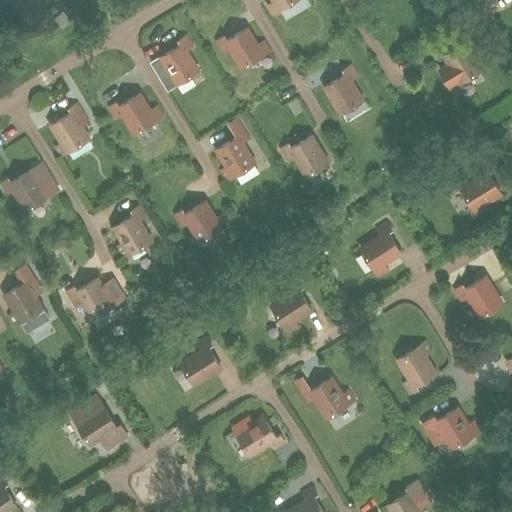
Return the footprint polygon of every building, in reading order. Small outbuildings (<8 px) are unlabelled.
[(273,0),(279,9),(294,0),(273,0)] [(258,45),(247,28),(226,41),(224,37),(217,40),(223,51),(229,48),(241,68),(269,51),(264,41),(258,45)] [(448,63),(437,69),(449,88),(459,82),(482,69),(470,49),(476,46),(469,35),(463,39),(465,43),(444,56),(448,63)] [(170,87),(199,70),(187,50),(192,47),(186,36),(179,40),(182,44),(160,57),(171,74),(165,78),(170,87)] [(341,113),(363,100),(351,80),(357,76),(350,66),(344,69),(346,74),(325,87),(341,113)] [(151,111),(140,93),(119,107),(116,102),(110,106),(116,117),(122,114),(134,134),(162,116),(157,107),(151,111)] [(51,125),(61,142),(56,146),(61,155),(89,138),(77,118),(83,115),(76,104),(70,108),(72,112),(51,125)] [(238,136),(216,150),(227,167),(221,170),(227,180),(255,162),(243,142),(248,139),(235,118),(229,122),(238,136)] [(328,162),(312,135),(291,148),(288,144),(282,148),(288,159),(294,155),(306,175),(328,162)] [(479,216),(488,210),(484,204),(501,194),(488,172),(492,170),(488,164),(477,170),(481,176),(461,188),(479,216)] [(42,187),(32,170),(10,183),(8,179),(2,183),(8,193),(14,190),(26,210),(54,192),(48,183),(42,187)] [(216,218),(206,201),(185,214),(182,210),(176,214),(182,225),(188,221),(200,241),(228,224),(222,215),(216,218)] [(135,214),(114,227),(124,244),(118,248),(124,257),(152,240),(140,220),(145,217),(139,206),(132,210),(135,214)] [(379,276),(388,270),(384,264),(401,253),(387,232),(392,229),(388,223),(377,230),(380,235),(361,248),(379,276)] [(50,319),(31,288),(37,284),(30,274),(24,278),(26,282),(5,295),(15,312),(9,315),(15,325),(21,321),(28,332),(50,319)] [(502,302),(486,276),(465,289),(462,285),(456,289),(462,300),(468,296),(480,316),(502,302)] [(114,304),(98,278),(76,291),(74,287),(67,290),(74,301),(80,298),(92,318),(114,304)] [(289,333),(299,327),(295,321),(312,310),(299,289),(303,286),(298,280),(288,287),(291,292),(272,305),(289,333)] [(116,303),(99,319),(114,335),(131,320),(116,303)] [(195,384),(221,368),(208,347),(212,344),(208,338),(197,344),(201,350),(181,362),(195,384)] [(411,393),(417,389),(415,385),(436,372),(425,355),(431,351),(425,342),(397,359),(410,379),(404,383),(411,393)] [(301,375),(294,379),(302,391),(309,401),(314,398),(327,417),(355,400),(349,390),(343,394),(332,377),(311,391),(308,387),(301,375)] [(117,427),(103,406),(86,417),(83,411),(73,417),(91,444),(100,439),(107,449),(128,435),(121,424),(117,427)] [(424,423),(437,443),(446,437),(452,447),(480,430),(475,422),(469,424),(458,407),(437,420),(434,416),(428,420),(424,423)] [(277,438),(263,416),(237,433),(251,455),(271,443),(274,448),(285,441),(281,435),(277,438)] [(0,511),(8,511),(17,507),(4,486),(8,483),(4,477),(0,479),(0,511)] [(423,511),(420,507),(433,499),(420,479),(413,483),(407,487),(409,491),(388,505),(392,511),(423,511)] [(286,511),(323,511),(313,496),(317,493),(313,487),(303,493),(306,499),(286,511)]
